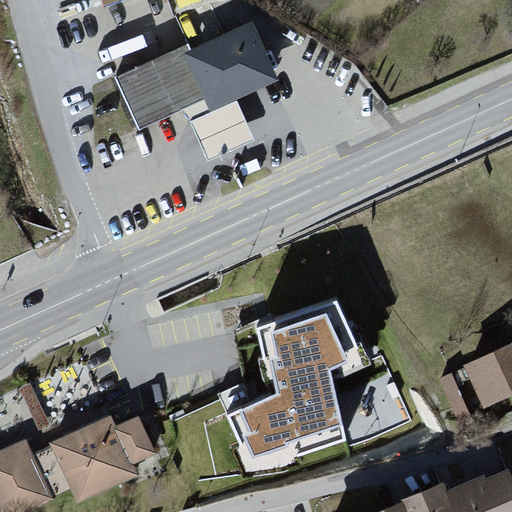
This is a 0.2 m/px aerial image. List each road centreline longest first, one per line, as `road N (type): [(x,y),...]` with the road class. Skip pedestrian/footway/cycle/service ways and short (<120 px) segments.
road 1 (unclassified): [(0,329),(511,101)]
road 2 (residential): [(248,511),(494,451)]
